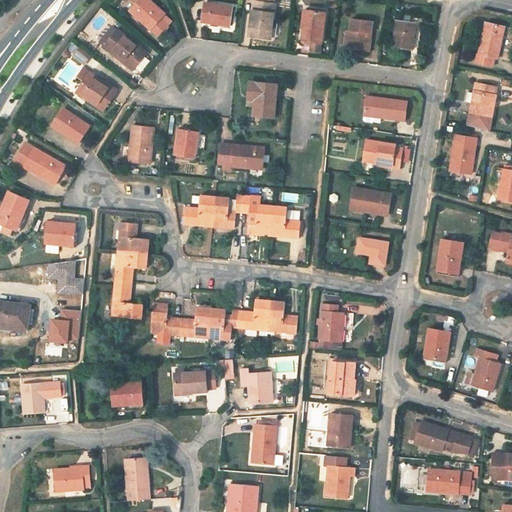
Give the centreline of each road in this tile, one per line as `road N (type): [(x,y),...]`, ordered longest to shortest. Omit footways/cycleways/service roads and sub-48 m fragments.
road 1 (residential): [(107,189),(165,204),(182,265),(405,293)]
road 2 (residential): [(0,490),(5,454),(41,433),(100,438),(142,429),(185,455),(192,469),(189,511)]
road 3 (residential): [(405,293),(436,82)]
road 4 (residential): [(233,54),(192,48),(166,72),(167,91),(183,99),(213,100),(226,88)]
road 5 (secondary): [(0,100),(79,0)]
road 6 (residential): [(396,388),(386,403),(378,511)]
road 7 (residential): [(511,425),(396,388)]
road 8 (residential): [(330,67),(320,187)]
